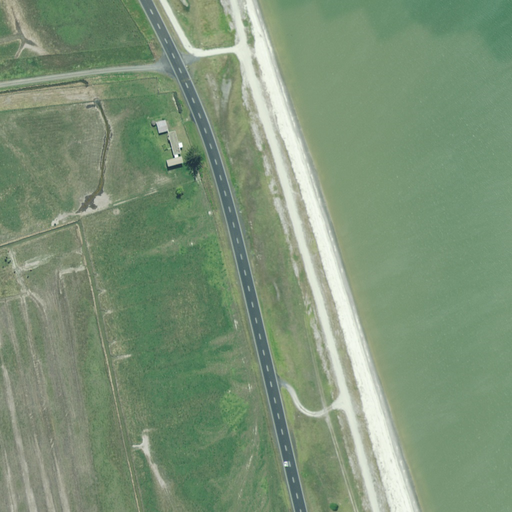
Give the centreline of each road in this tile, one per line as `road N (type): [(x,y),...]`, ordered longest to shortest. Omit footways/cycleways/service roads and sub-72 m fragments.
road 1 (secondary): [(144,0),(227,194),(301,511)]
road 2 (unknown): [(0,87),(176,63)]
